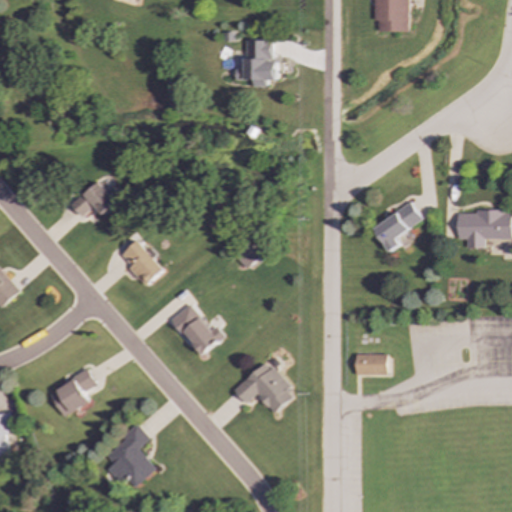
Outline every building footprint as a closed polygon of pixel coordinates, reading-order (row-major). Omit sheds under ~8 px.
[(409,0),(374,0),(374,21),(379,21),(379,32),(409,32),(409,0)] [(247,40),(246,70),(237,70),(236,80),(254,81),(254,87),(268,87),(268,81),(277,81),(278,60),(272,60),(273,40),(247,40)] [(103,215),(117,202),(98,181),(72,205),(83,217),(95,206),(103,215)] [(423,221),(412,203),(374,227),(389,252),(401,245),(396,237),(423,221)] [(511,239),(511,211),(458,212),(458,240),(466,240),(466,248),(485,248),(485,239),(511,239)] [(120,258),(146,286),(164,269),(138,241),(120,258)] [(262,255),(250,242),(234,256),(247,269),(262,255)] [(0,309),(19,292),(0,271),(0,309)] [(172,320),(202,356),(226,337),(217,326),(212,330),(191,304),(172,320)] [(388,355),(357,354),(357,375),(388,376),(388,355)] [(275,414),(293,397),(287,391),(292,387),(274,368),(270,371),(264,364),(235,391),(247,404),(257,395),(275,414)] [(90,402),(84,392),(97,385),(89,370),(49,392),(63,417),(90,402)] [(0,414),(0,455),(9,454),(5,435),(14,433),(10,413),(0,414)] [(156,470),(139,449),(150,440),(139,426),(105,455),(114,465),(108,470),(120,484),(125,480),(133,489),(156,470)]
